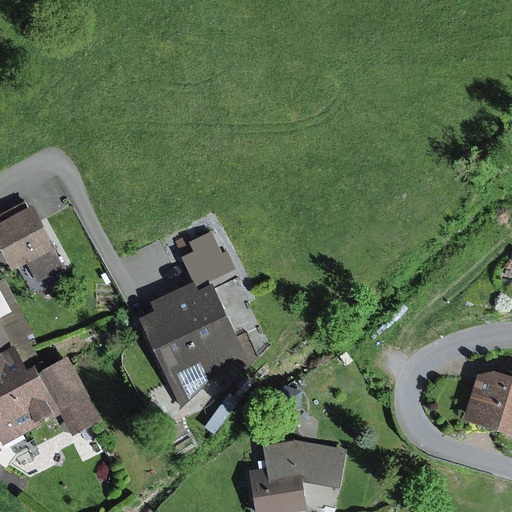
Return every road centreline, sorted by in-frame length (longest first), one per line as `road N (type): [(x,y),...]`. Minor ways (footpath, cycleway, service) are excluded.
road 1 (residential): [(511,469),(422,434),(408,394),(413,372),(436,352),(511,335)]
road 2 (residential): [(0,186),(58,160),(129,289)]
